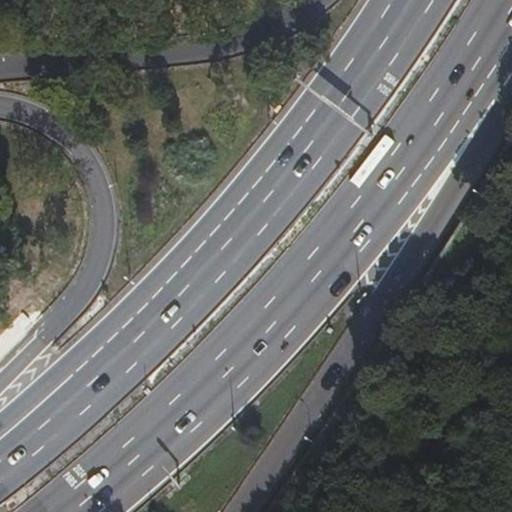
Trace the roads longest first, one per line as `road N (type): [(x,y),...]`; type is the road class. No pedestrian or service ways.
road 1 (trunk): [(76,511),(221,379),(302,291),(411,161),(511,21)]
road 2 (trunk): [(410,0),(318,131),(225,242),(153,319),(0,456)]
road 3 (trunk): [(239,511),(400,270),(511,29)]
road 4 (trunk): [(0,106),(45,120),(75,145),(96,179),(104,221),(87,282),(0,382)]
road 5 (trunk): [(317,0),(280,25),(222,45),(0,68)]
